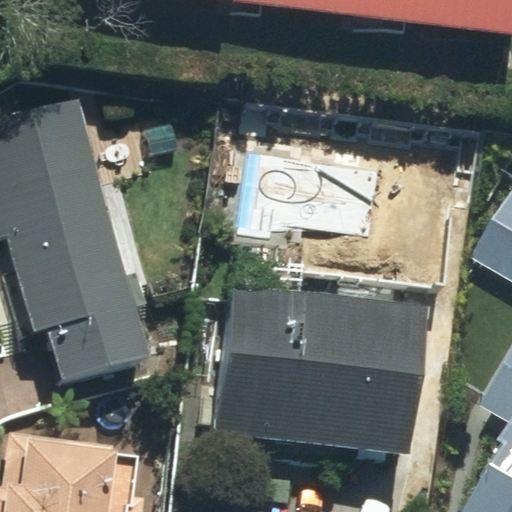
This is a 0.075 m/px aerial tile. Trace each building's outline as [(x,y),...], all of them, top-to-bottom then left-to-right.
[(511,0),(0,0),(0,4),(511,57),(511,0)] [(75,137),(0,157),(0,277),(35,403),(141,373),(75,137)] [(261,148),(249,218),(368,239),(380,169),(261,148)] [(205,305),(191,448),(379,466),(393,324),(205,305)] [(511,511),(511,357),(466,424),(491,441),(441,511),(511,511)] [(0,456),(0,511),(89,511),(95,468),(0,456)]
